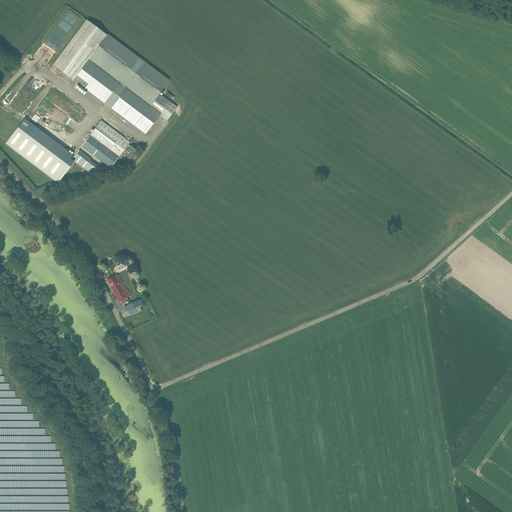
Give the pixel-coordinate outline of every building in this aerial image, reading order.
[(53,65),(73,80),(107,35),(87,20),(53,65)] [(166,121),(177,107),(159,93),(169,80),(107,35),(73,80),(145,135),(159,116),(166,121)] [(6,144),(56,181),(58,183),(61,179),(72,164),(74,162),(70,159),(73,155),(25,119),(21,124),(6,144)] [(129,143),(101,121),(82,146),(111,168),(125,149),(127,151),(130,153),(128,155),(133,158),(136,154),(134,153),(137,150),(131,146),(128,144),(129,143)] [(78,151),(72,159),(94,175),(100,167),(99,167),(90,160),(91,159),(79,150),(78,151)] [(118,274),(107,279),(111,286),(110,286),(119,302),(130,296),(122,282),(118,274)] [(141,299),(124,306),(126,312),(143,305),(141,299)]
